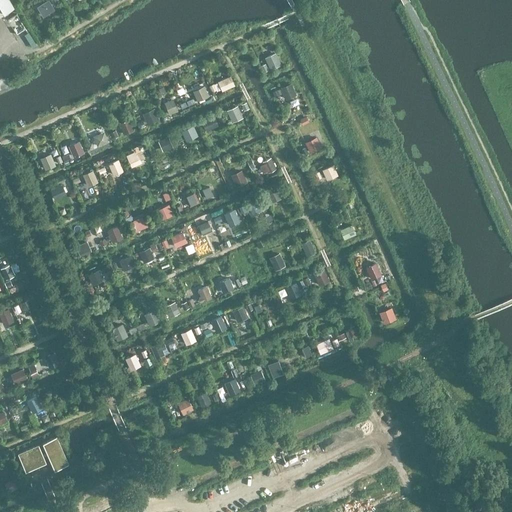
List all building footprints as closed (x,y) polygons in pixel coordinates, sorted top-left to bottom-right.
[(0,0),(0,7),(4,14),(15,8),(10,0),(0,0)] [(44,16),(56,8),(50,0),(46,0),(37,6),(44,16)] [(265,56),(271,69),(282,64),(276,51),(265,56)] [(223,90),(235,84),(231,74),(218,81),(223,90)] [(291,106),(300,102),(292,82),(282,86),(291,106)] [(196,100),(209,97),(206,85),(193,88),(196,100)] [(165,101),(169,114),(179,110),(174,98),(165,101)] [(232,121),(243,117),(239,104),(227,109),(232,121)] [(148,123),(160,118),(156,107),(143,112),(148,123)] [(206,131),(219,125),(215,115),(202,121),(206,131)] [(124,134),(135,129),(130,118),(120,122),(124,134)] [(194,124),(182,130),(186,141),(199,135),(194,124)] [(99,147),(110,141),(105,130),(93,136),(99,147)] [(163,151),(173,147),(169,136),(159,140),(163,151)] [(310,152),(322,147),(317,136),(305,141),(310,152)] [(69,145),(74,156),(85,151),(80,140),(69,145)] [(127,154),(132,166),(142,162),(137,150),(127,154)] [(52,152),(40,157),(45,169),(56,164),(52,152)] [(264,173),(277,167),(272,157),(259,162),(264,173)] [(109,162),(113,174),(124,171),(119,158),(109,162)] [(322,168),(327,179),(339,174),(334,163),(322,168)] [(93,169),(83,174),(88,186),(99,181),(93,169)] [(231,174),(236,186),(248,181),(242,169),(231,174)] [(51,189),(55,200),(68,194),(63,184),(51,189)] [(209,186),(203,189),(207,198),(213,194),(209,186)] [(272,202),(282,197),(278,189),(269,194),(272,202)] [(176,204),(178,210),(200,203),(196,191),(185,195),(186,200),(176,204)] [(248,203),(252,211),(263,206),(259,198),(248,203)] [(158,207),(161,218),(173,214),(171,204),(158,207)] [(132,219),(137,230),(149,225),(144,214),(132,219)] [(198,224),(202,234),(213,230),(209,220),(198,224)] [(339,229),(344,239),(356,234),(352,224),(339,229)] [(112,241),(123,237),(118,225),(107,229),(112,241)] [(172,237),(177,247),(188,241),(183,231),(172,237)] [(309,239),(299,243),(304,255),(314,251),(309,239)] [(88,240),(76,245),(81,255),(92,250),(88,240)] [(144,262),(155,257),(150,246),(139,250),(144,262)] [(280,253),(270,257),(275,269),(285,265),(280,253)] [(124,270),(136,265),(131,254),(119,259),(124,270)] [(0,268),(5,279),(15,274),(10,263),(0,268)] [(375,264),(365,268),(370,280),(380,276),(375,264)] [(100,268),(89,273),(93,284),(105,279),(100,268)] [(324,269),(314,273),(319,285),(329,281),(324,269)] [(229,276),(219,280),(224,292),(234,288),(229,276)] [(296,282),(286,286),(291,298),(301,294),(296,282)] [(205,285),(196,289),(201,301),(211,297),(205,285)] [(24,314),(35,312),(33,298),(21,300),(24,314)] [(175,300),(165,304),(170,316),(180,312),(175,300)] [(242,305),(232,309),(238,322),(247,318),(242,305)] [(10,308),(0,311),(0,317),(1,317),(3,324),(14,320),(10,308)] [(380,313),(384,323),(396,318),(392,308),(380,313)] [(155,309),(145,313),(150,325),(160,321),(155,309)] [(230,309),(225,312),(230,323),(235,320),(230,309)] [(219,316),(209,320),(214,332),(224,328),(219,316)] [(123,324),(113,328),(118,340),(128,336),(123,324)] [(192,329),(183,333),(188,345),(198,341),(192,329)] [(172,352),(178,349),(174,337),(167,339),(172,352)] [(317,343),(321,353),(334,347),(329,338),(317,343)] [(160,341),(150,345),(155,358),(165,353),(160,341)] [(53,352),(44,356),(49,368),(59,364),(53,352)] [(136,353),(126,357),(131,370),(141,366),(136,353)] [(276,360),(267,364),(272,376),(281,372),(276,360)] [(10,374),(14,384),(26,378),(22,369),(10,374)] [(249,375),(253,385),(265,380),(261,370),(249,375)] [(236,378),(226,382),(231,394),(241,390),(236,378)] [(65,383),(55,387),(60,399),(70,395),(65,383)] [(205,392),(195,396),(200,408),(210,404),(205,392)] [(34,395),(25,399),(30,411),(39,407),(34,395)] [(177,404),(181,414),(193,408),(189,399),(177,404)] [(56,437),(41,443),(18,454),(25,471),(46,462),(50,460),(54,470),(68,464),(56,437)] [(15,477),(5,482),(8,491),(19,486),(15,477)]
